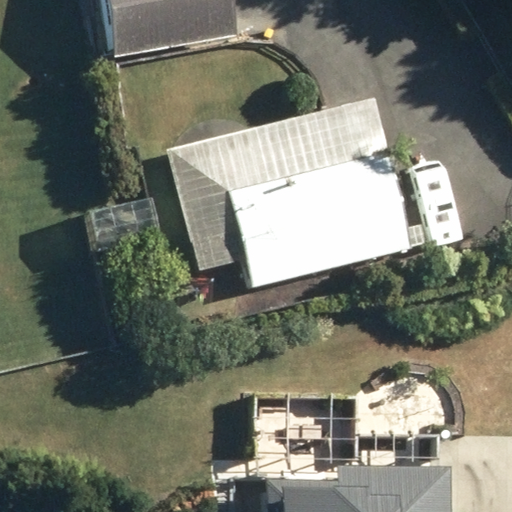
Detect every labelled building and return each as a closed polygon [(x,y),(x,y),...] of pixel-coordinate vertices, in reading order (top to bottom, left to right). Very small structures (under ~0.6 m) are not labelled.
[(235,0),(115,0),(123,51),(241,31),(235,0)] [(251,257),(258,282),(416,243),(404,196),(380,97),(175,147),(205,268),(251,257)] [(157,195),(96,206),(103,246),(165,235),(157,195)] [(389,399),(342,398),(340,445),(446,447),(447,391),(390,390),(389,399)] [(345,480),(275,480),(275,511),(456,511),(457,463),(345,463),(345,480)]
